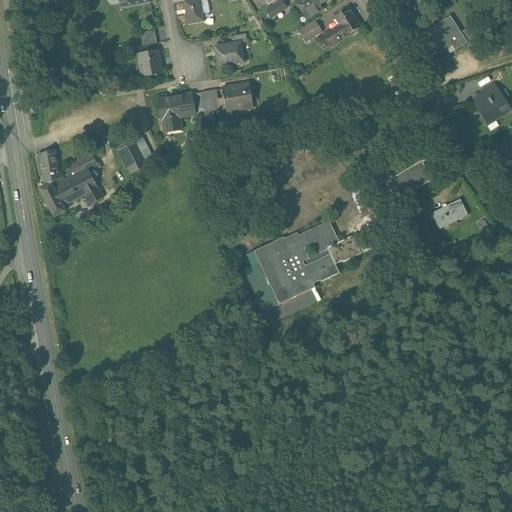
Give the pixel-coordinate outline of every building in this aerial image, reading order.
[(200,0),(196,0),(184,2),(188,24),(205,21),(203,14),(201,3),(200,0)] [(309,17),(321,10),(318,6),(314,0),(296,0),(296,1),(299,5),(298,8),(301,12),(303,12),(307,17),(309,17)] [(271,18),(286,8),(282,2),(267,12),(271,18)] [(346,36),(360,27),(348,9),(334,17),(340,26),(346,36)] [(88,28),(85,11),(75,13),(78,30),(88,28)] [(455,50),(467,42),(462,36),(450,16),(434,27),(440,36),(433,41),(441,53),(453,45),(455,50)] [(306,42),(321,32),(315,22),(300,32),(306,42)] [(330,46),(346,36),(340,26),(323,37),(330,46)] [(139,54),(157,51),(153,31),(140,33),(142,46),(138,46),(139,54)] [(468,32),(462,36),(467,42),(468,45),(475,41),(468,32)] [(233,36),(234,44),(240,43),(247,42),(246,34),(233,36)] [(234,44),(215,47),(219,67),(244,63),(240,43),(234,44)] [(163,74),(159,50),(157,51),(139,54),(137,54),(140,69),(144,69),(145,77),(163,74)] [(249,84),(223,89),(227,111),(252,107),(249,84)] [(495,120),(511,110),(495,84),(483,92),(485,94),(473,102),(486,123),(494,118),(495,120)] [(217,91),(194,94),(197,109),(203,108),(219,105),(217,91)] [(192,93),(158,99),(164,130),(180,127),(178,118),(195,115),(192,93)] [(219,105),(203,108),(205,119),(214,118),(213,110),(220,109),(219,105)] [(348,122),(352,114),(346,110),(341,117),(348,122)] [(143,138),(117,150),(129,174),(155,162),(143,138)] [(421,162),(428,158),(423,149),(365,183),(370,192),(386,183),(421,162)] [(54,151),(39,153),(45,185),(53,182),(52,176),(59,174),(58,171),(54,151)] [(39,188),(54,217),(65,211),(63,207),(84,196),(98,188),(87,168),(96,163),(91,153),(58,171),(59,174),(61,179),(53,182),(45,185),(39,188)] [(386,183),(397,202),(433,180),(421,162),(386,183)] [(103,198),(98,188),(84,196),(89,206),(103,198)] [(460,199),(431,214),(440,230),(468,215),(460,199)] [(283,238),(254,252),(280,305),(315,288),(313,284),(320,281),(321,282),(339,274),(335,266),(343,262),(343,263),(361,254),(353,236),(339,243),(329,222),(286,242),(283,238)]
